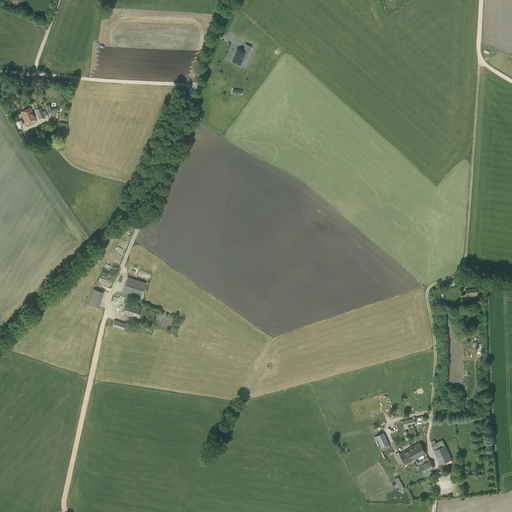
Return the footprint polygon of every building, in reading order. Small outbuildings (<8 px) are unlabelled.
[(236,63),(244,66),(249,54),(250,55),(251,52),(254,53),(255,49),(249,46),(249,47),(248,50),(247,50),(248,50),(247,53),(241,51),(236,63)] [(46,105),(48,114),(59,111),(58,107),(51,109),(50,105),(46,105)] [(21,112),(26,123),(35,118),(30,107),(21,112)] [(41,119),(45,117),(41,108),(37,110),(41,119)] [(22,127),(21,125),(24,124),(22,119),(15,123),(18,129),(22,127)] [(145,283),(127,278),(123,292),(140,297),(145,283)] [(89,303),(99,306),(103,292),(94,289),(89,303)] [(468,294),(478,293),(477,289),(465,290),(466,299),(469,299),(468,294)] [(129,318),(129,315),(138,318),(142,307),(126,302),(122,313),(124,314),(124,316),(129,318)] [(126,324),(114,320),(111,319),(110,324),(113,325),(112,326),(124,330),(126,324)] [(376,436),(381,448),(382,447),(389,444),(384,432),(377,435),(376,436)] [(437,442),(434,444),(433,443),(431,444),(432,445),(440,464),(446,461),(445,458),(451,456),(446,445),(443,446),(440,448),(437,442)] [(420,443),(411,448),(415,455),(414,456),(416,459),(426,453),(420,443)] [(415,455),(411,448),(400,454),(396,456),(399,462),(403,460),(405,464),(413,460),(416,459),(414,456),(415,455)] [(424,474),(434,468),(429,459),(418,465),(424,474)]
